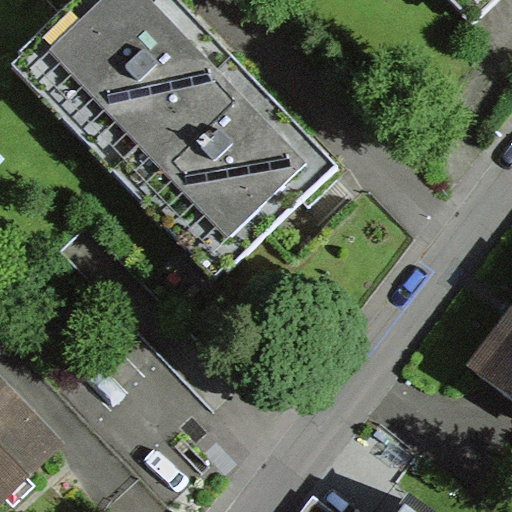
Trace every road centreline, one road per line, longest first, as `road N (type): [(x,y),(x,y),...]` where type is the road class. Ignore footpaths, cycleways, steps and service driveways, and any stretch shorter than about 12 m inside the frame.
road 1 (residential): [(261,511),(511,194)]
road 2 (unknown): [(457,262),(198,0)]
